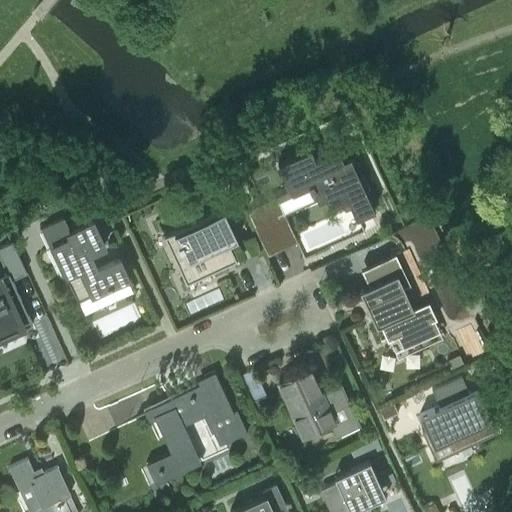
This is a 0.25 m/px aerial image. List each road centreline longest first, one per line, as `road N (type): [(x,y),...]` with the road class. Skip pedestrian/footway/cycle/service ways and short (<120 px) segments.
road 1 (residential): [(0,426),(221,325)]
road 2 (residential): [(221,325),(302,289),(316,321),(255,347)]
